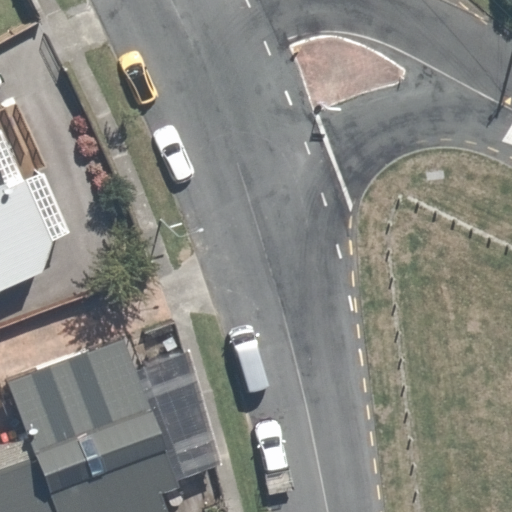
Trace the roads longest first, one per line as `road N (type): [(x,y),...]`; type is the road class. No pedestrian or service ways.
road 1 (residential): [(327,511),(310,416),(243,181)]
road 2 (residential): [(500,103),(414,112),(243,181)]
road 3 (residential): [(351,0),(430,34),(500,103)]
road 4 (residential): [(243,181),(177,14)]
